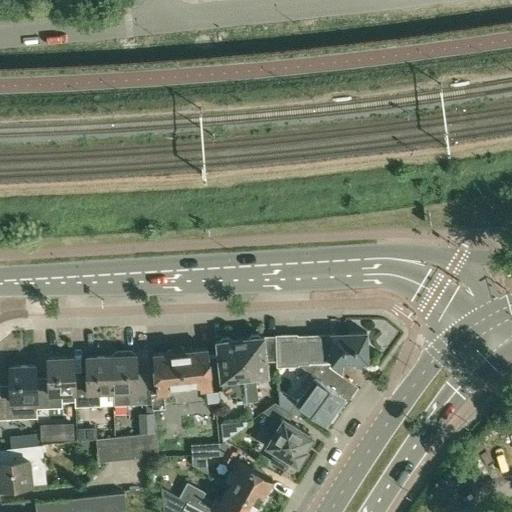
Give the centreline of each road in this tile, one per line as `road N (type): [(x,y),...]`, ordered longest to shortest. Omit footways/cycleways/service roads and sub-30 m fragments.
road 1 (secondary): [(0,280),(364,262)]
road 2 (unclassified): [(155,18),(393,0)]
road 3 (primary): [(460,334),(388,419),(333,511)]
road 4 (primary): [(375,511),(453,402),(501,359)]
road 5 (unclassified): [(155,18),(0,40)]
road 6 (secondary): [(364,262),(419,286),(460,334)]
